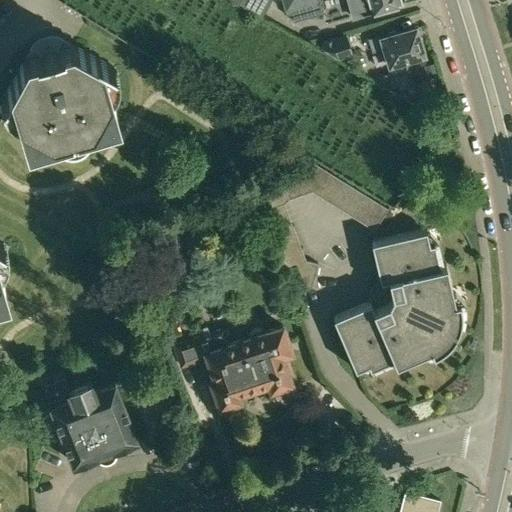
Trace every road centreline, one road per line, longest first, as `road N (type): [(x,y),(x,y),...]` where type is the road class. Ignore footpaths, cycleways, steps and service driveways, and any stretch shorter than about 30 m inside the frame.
road 1 (residential): [(237,511),(508,427)]
road 2 (primary): [(451,0),(497,171),(511,266)]
road 3 (primary): [(511,134),(474,0)]
